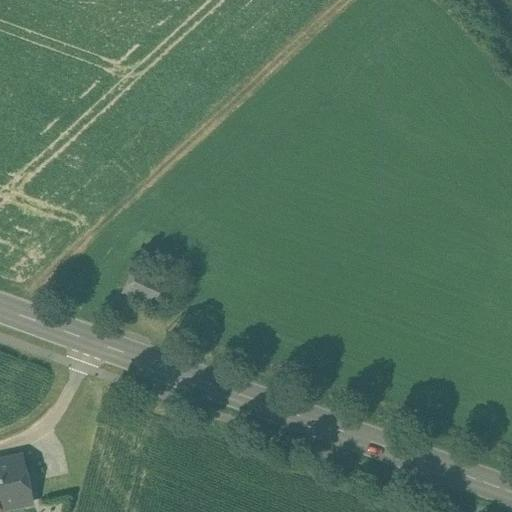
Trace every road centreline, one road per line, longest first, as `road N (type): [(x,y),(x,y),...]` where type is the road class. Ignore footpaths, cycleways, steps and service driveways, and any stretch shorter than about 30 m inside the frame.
road 1 (primary): [(97,340),(511,490)]
road 2 (unclassified): [(97,340),(44,430),(0,443)]
